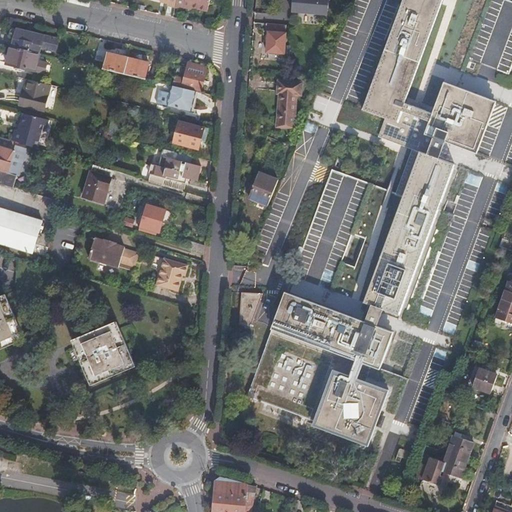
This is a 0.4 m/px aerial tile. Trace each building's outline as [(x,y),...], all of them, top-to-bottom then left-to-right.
[(174,9),(176,0),(154,0),(160,1),(160,0),(162,0),(167,1),(166,5),(166,7),(174,9)] [(207,13),(210,0),(176,0),(174,9),(183,11),(183,9),(184,5),(191,7),(190,9),(207,13)] [(312,425),(383,451),(409,378),(380,367),(393,333),(377,327),(379,320),(383,310),(398,315),(453,165),(439,160),(442,152),(445,142),(477,154),(496,102),(444,83),(432,114),(411,106),(405,104),(418,65),(442,0),(402,0),(362,110),(390,120),(383,138),(405,146),(410,149),(394,193),(331,169),(287,288),(284,293),(271,329),(272,330),(249,392),(248,392),(246,397),(262,403),(263,402),(308,419),(308,420),(313,421),(312,425)] [(291,0),(291,12),(299,12),(299,13),(319,15),(319,14),(327,15),(326,0),(291,0)] [(439,49),(508,74),(511,63),(511,3),(503,0),(456,0),(455,5),(439,49)] [(266,52),(284,54),(286,26),(266,25),(266,32),(268,32),(266,52)] [(13,48),(40,54),(41,48),(56,51),(59,40),(14,29),(11,31),(10,36),(12,39),(15,40),(13,48)] [(13,48),(11,47),(7,65),(45,75),(48,65),(38,62),(40,54),(13,48)] [(108,54),(104,70),(110,71),(124,75),(128,59),(108,54)] [(149,64),(128,59),(124,75),(145,80),(149,64)] [(177,66),(172,86),(195,92),(195,90),(203,92),(208,68),(189,64),(188,69),(177,66)] [(52,85),(28,79),(21,106),(45,112),(52,85)] [(281,96),(279,125),(293,126),(295,97),(301,98),(302,85),(279,83),(278,96),(281,96)] [(195,92),(172,86),(167,106),(190,112),(195,92)] [(1,110),(0,116),(0,117),(13,119),(13,112),(1,110)] [(49,120),(25,114),(21,130),(16,129),(13,141),(18,142),(37,147),(41,131),(46,132),(49,120)] [(175,144),(199,150),(205,128),(181,122),(175,144)] [(0,184),(14,189),(17,176),(19,176),(27,148),(17,145),(18,142),(13,141),(0,136),(0,184)] [(177,153),(162,149),(158,165),(152,164),(148,180),(162,184),(165,177),(185,183),(186,178),(196,181),(200,167),(189,164),(176,160),(177,153)] [(191,157),(177,153),(176,160),(189,164),(191,157)] [(114,170),(95,165),(94,164),(84,198),(104,204),(114,170)] [(268,207),(278,182),(261,174),(250,200),(268,207)] [(141,228),(160,234),(167,212),(147,206),(141,228)] [(0,242),(33,253),(42,223),(0,209),(0,242)] [(119,268),(121,264),(125,249),(125,248),(96,239),(89,259),(119,268)] [(511,251),(511,243),(502,239),(499,247),(509,251),(511,251)] [(191,242),(189,250),(203,254),(204,255),(205,246),(191,242)] [(121,264),(135,268),(140,254),(125,249),(121,264)] [(185,276),(188,265),(164,258),(161,270),(156,285),(178,291),(183,275),(185,276)] [(503,300),(511,303),(511,282),(510,281),(503,300)] [(239,325),(251,328),(263,294),(242,293),(239,325)] [(511,323),(511,303),(503,300),(496,318),(511,323)] [(0,306),(0,341),(7,339),(9,344),(20,340),(18,334),(19,334),(6,304),(0,306)] [(76,345),(89,375),(128,360),(115,330),(89,340),(87,335),(75,339),(77,344),(76,345)] [(476,341),(473,349),(479,351),(482,343),(476,341)] [(471,387),(491,393),(497,375),(478,368),(471,387)] [(448,453),(467,460),(473,442),(454,435),(448,453)] [(401,457),(407,459),(410,452),(398,448),(396,455),(394,460),(400,462),(401,457)] [(460,478),(467,460),(448,453),(441,471),(428,467),(423,479),(441,486),(446,473),(460,478)] [(250,511),(256,487),(248,485),(238,482),(221,477),(215,482),(212,511),(250,511)]
